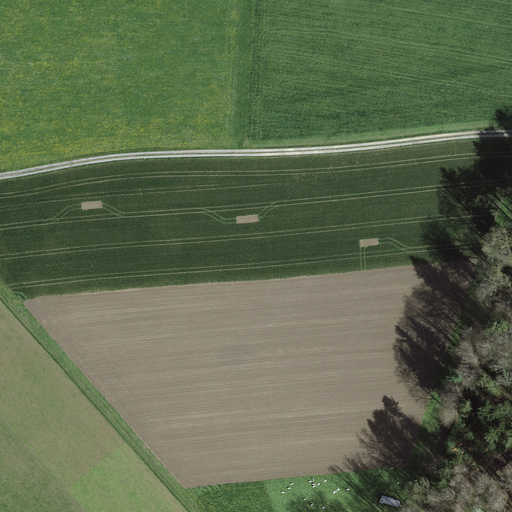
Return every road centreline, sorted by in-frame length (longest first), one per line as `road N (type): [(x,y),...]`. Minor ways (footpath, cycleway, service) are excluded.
road 1 (track): [(511,136),(108,161),(4,180)]
road 2 (track): [(0,293),(193,511)]
road 3 (track): [(511,263),(415,511)]
